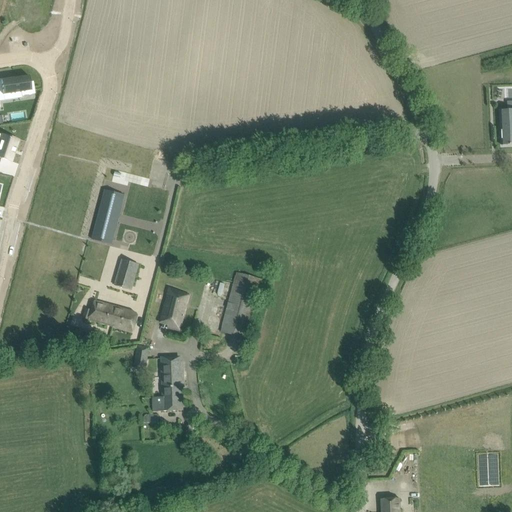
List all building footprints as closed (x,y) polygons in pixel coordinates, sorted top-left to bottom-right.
[(0,99),(4,99),(4,95),(21,93),(21,96),(22,96),(35,94),(33,82),(30,83),(29,76),(14,78),(14,77),(13,78),(1,80),(2,89),(0,89),(0,99)] [(511,110),(500,111),(502,146),(511,145),(511,110)] [(0,158),(10,162),(13,153),(14,153),(13,153),(14,149),(16,150),(16,149),(15,149),(17,141),(10,138),(11,137),(9,137),(9,138),(2,136),(0,135),(0,134),(0,158)] [(127,163),(132,138),(114,134),(108,159),(127,163)] [(117,248),(152,254),(164,186),(130,180),(117,248)] [(105,191),(92,240),(112,245),(125,196),(105,191)] [(115,286),(131,291),(138,265),(122,260),(115,286)] [(237,272),(221,332),(247,339),(263,279),(237,272)] [(170,290),(161,324),(170,326),(169,330),(181,333),(190,296),(170,290)] [(86,309),(83,318),(108,326),(132,333),(133,330),(129,328),(133,312),(113,307),(95,302),(92,310),(86,309)] [(138,346),(134,368),(145,370),(149,348),(138,346)] [(182,411),(181,388),(184,388),(183,362),(182,362),(181,357),(164,357),(161,359),(162,389),(162,397),(152,397),(153,412),(182,411)] [(139,415),(140,423),(159,423),(158,415),(139,415)] [(511,423),(420,427),(421,451),(511,447),(511,423)] [(511,458),(421,461),(422,486),(511,483),(511,458)] [(510,511),(510,508),(482,508),(481,495),(438,496),(438,511),(510,511)] [(414,497),(414,511),(426,511),(426,497),(414,497)] [(400,511),(400,499),(381,500),(381,511),(400,511)]
